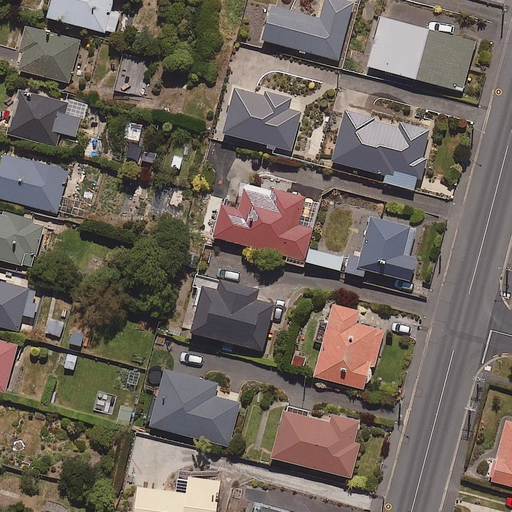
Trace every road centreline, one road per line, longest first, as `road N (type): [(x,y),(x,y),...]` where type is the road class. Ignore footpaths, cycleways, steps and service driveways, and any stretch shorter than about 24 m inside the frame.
road 1 (tertiary): [(460,323),(511,128)]
road 2 (tertiary): [(411,511),(460,323)]
